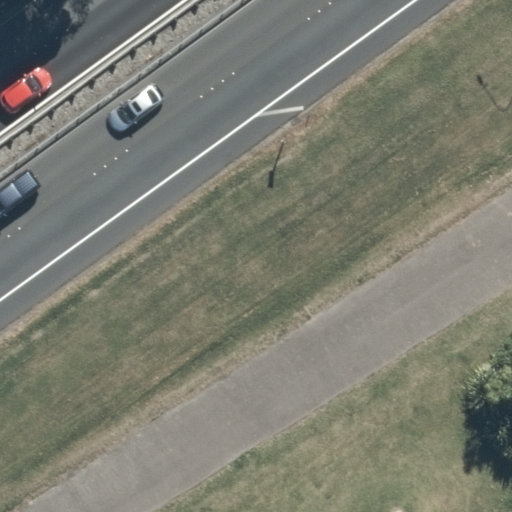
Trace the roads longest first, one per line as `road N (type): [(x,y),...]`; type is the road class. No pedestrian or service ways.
road 1 (trunk): [(341,0),(0,251)]
road 2 (trunk): [(0,75),(106,0)]
